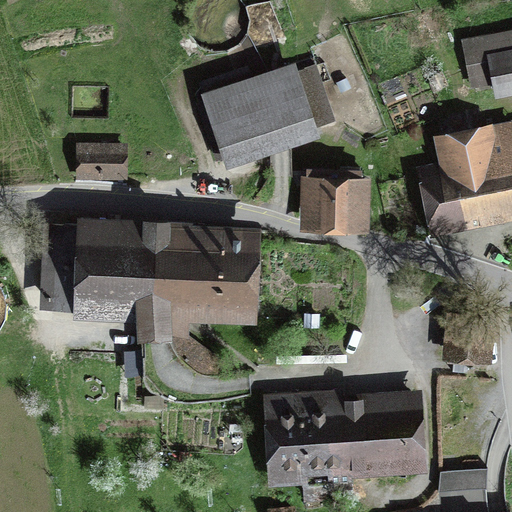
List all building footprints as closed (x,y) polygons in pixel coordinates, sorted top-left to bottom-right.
[(92,28),(88,3),(18,14),(23,40),(92,28)] [(511,32),(458,44),(468,91),(487,87),(490,102),(511,97),(511,32)] [(287,69),(193,101),(216,168),(333,128),(313,69),(290,76),(287,69)] [(511,123),(430,141),(439,186),(414,191),(425,241),(511,222),(511,123)] [(122,149),(73,150),(73,182),(123,181),(122,149)] [(370,177),(303,176),(302,230),(369,232),(370,177)] [(126,226),(66,224),(63,318),(123,320),(122,346),(158,347),(159,314),(246,317),(249,234),(158,230),(159,223),(127,221),(126,226)] [(441,317),(439,363),(486,365),(488,319),(441,317)] [(407,393),(254,408),(262,488),(415,473),(407,393)]
